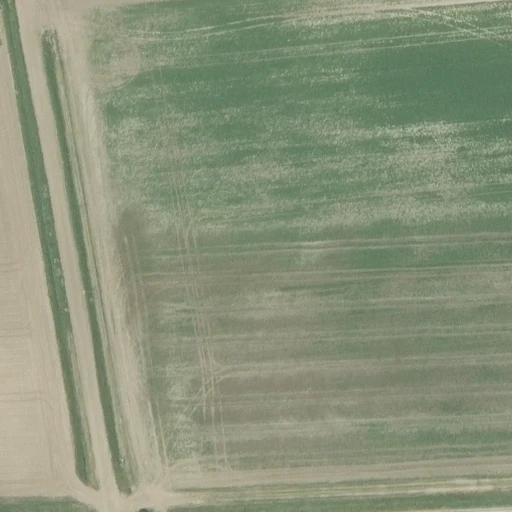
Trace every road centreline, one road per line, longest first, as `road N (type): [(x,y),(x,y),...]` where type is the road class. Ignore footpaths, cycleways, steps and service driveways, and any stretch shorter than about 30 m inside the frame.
road 1 (track): [(23,0),(108,506)]
road 2 (track): [(108,506),(511,488)]
